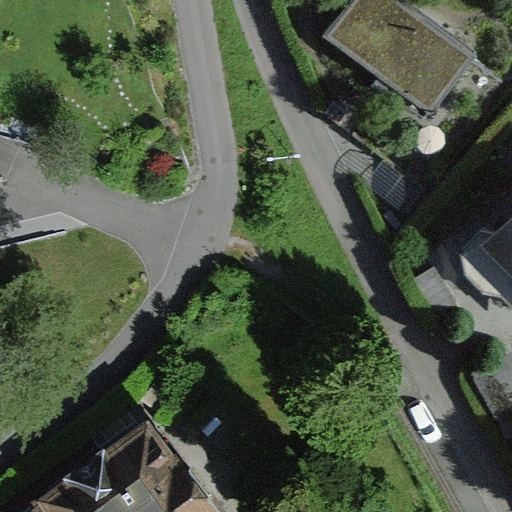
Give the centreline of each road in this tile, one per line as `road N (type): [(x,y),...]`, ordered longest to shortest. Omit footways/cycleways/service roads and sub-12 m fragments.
road 1 (residential): [(506,511),(334,187),(254,0)]
road 2 (residential): [(0,447),(114,368),(176,289),(217,174),(192,0)]
